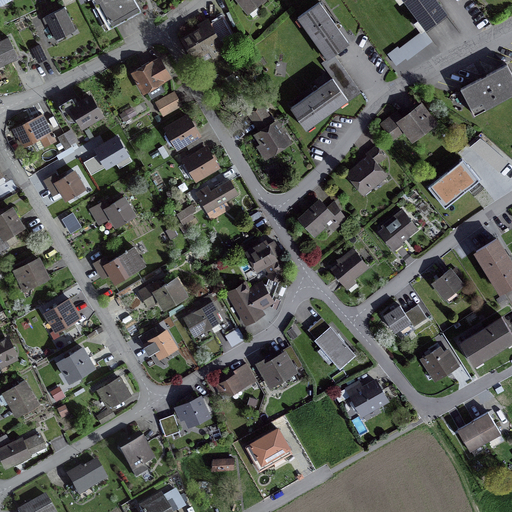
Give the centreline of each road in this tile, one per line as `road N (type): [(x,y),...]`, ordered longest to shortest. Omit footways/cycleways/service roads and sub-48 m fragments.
road 1 (residential): [(511,24),(399,83),(317,174),(269,211)]
road 2 (residential): [(0,145),(154,401)]
road 3 (residential): [(163,30),(269,211)]
road 4 (residential): [(352,324),(511,197)]
road 5 (residential): [(154,401),(268,334),(308,281)]
road 6 (residential): [(163,30),(0,111)]
road 7 (residential): [(0,489),(154,401)]
